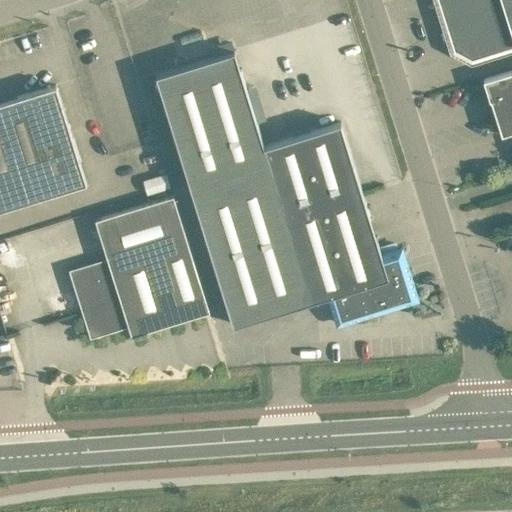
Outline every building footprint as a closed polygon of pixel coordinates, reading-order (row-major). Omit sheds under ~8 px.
[(511,0),(438,0),(456,47),(472,56),(511,43),(511,0)] [(234,322),(310,299),(330,293),(338,321),(417,297),(401,248),(382,253),(341,120),(265,144),(235,48),(157,72),(234,322)] [(511,69),(484,78),(490,96),(485,98),(494,113),(496,113),(502,132),(511,129),(511,69)] [(57,83),(0,100),(0,207),(87,180),(57,83)] [(166,172),(143,179),(148,194),(171,187),(166,172)] [(70,267),(84,310),(91,335),(130,323),(132,333),(209,309),(209,310),(210,309),(174,192),(96,217),(108,255),(70,267)]
